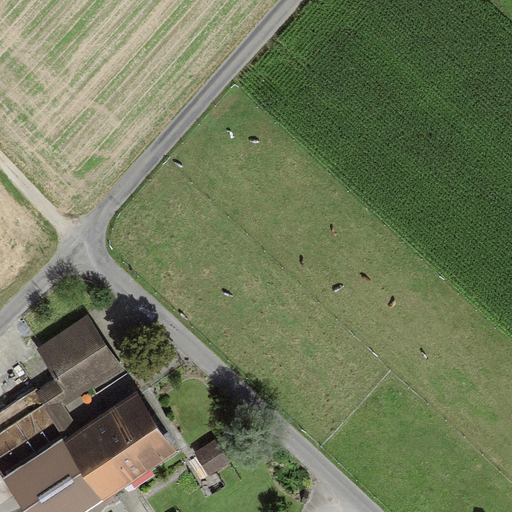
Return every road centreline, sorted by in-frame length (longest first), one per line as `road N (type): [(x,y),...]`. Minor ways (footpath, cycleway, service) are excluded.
road 1 (unclassified): [(74,242),(371,511)]
road 2 (unclassified): [(287,0),(74,242)]
